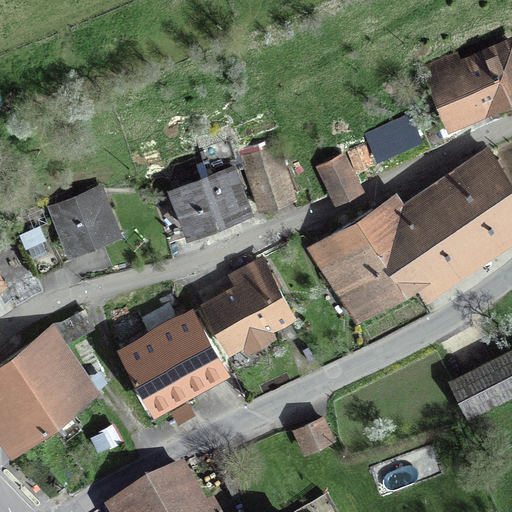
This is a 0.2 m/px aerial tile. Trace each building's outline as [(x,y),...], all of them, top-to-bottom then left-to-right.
[(511,39),(511,36),(421,74),(446,133),(511,105),(511,39)] [(275,149),(238,164),(258,212),(295,196),(275,149)] [(353,149),(340,157),(350,173),(363,166),(353,149)] [(392,194),(307,250),(356,326),(414,289),(423,304),(511,246),(511,186),(488,150),(400,207),(392,194)] [(340,157),(313,172),(332,204),(359,189),(340,157)] [(230,168),(164,193),(183,241),(249,216),(230,168)] [(100,190),(46,211),(66,261),(120,240),(100,190)] [(232,288),(198,308),(226,358),(294,320),(260,259),(226,278),(232,288)] [(189,311),(113,353),(148,416),(225,374),(189,311)] [(52,328),(0,366),(0,442),(9,460),(97,396),(52,328)] [(511,351),(448,383),(467,422),(511,400),(511,351)] [(322,419),(291,434),(302,457),(333,443),(322,419)] [(207,511),(181,467),(105,511),(207,511)]
